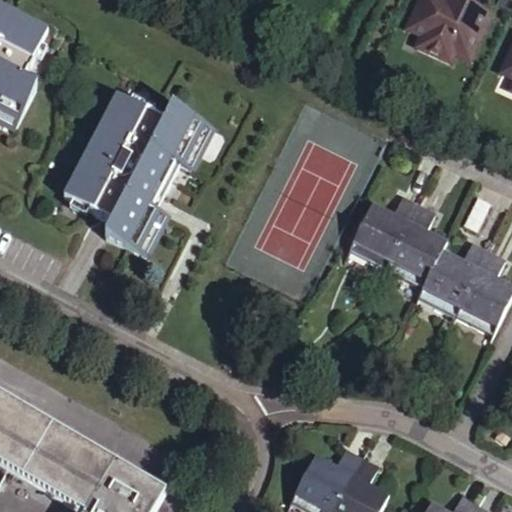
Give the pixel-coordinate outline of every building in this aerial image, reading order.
[(0,0),(0,112),(22,124),(40,89),(28,82),(56,27),(0,0)] [(447,0),(421,0),(409,27),(423,34),(418,45),(451,60),(455,50),(461,38),(469,41),(485,8),(468,0),(451,0),(451,1),(447,0)] [(491,11),(485,8),(469,41),(461,38),(455,50),(470,57),(491,11)] [(511,51),(503,71),(511,74),(511,51)] [(119,236),(153,253),(216,129),(182,112),(175,125),(123,97),(71,197),(125,224),(119,236)] [(356,254),(391,272),(424,206),(409,198),(396,224),(393,230),(387,226),(389,221),(376,214),(356,254)] [(391,272),(426,291),(443,259),(447,249),(436,243),(433,250),(426,246),(429,240),(442,214),(424,206),(391,272)] [(396,224),(389,221),(387,226),(393,230),(396,224)] [(436,243),(429,240),(426,246),(433,250),(436,243)] [(426,291),(421,301),(461,321),(493,254),(477,246),(465,269),(462,275),(455,272),(458,266),(443,259),(426,291)] [(493,254),(461,321),(499,341),(511,315),(511,294),(505,291),(501,296),(495,292),(498,287),(510,263),(493,254)] [(462,275),(465,269),(458,266),(455,272),(462,275)] [(501,296),(505,291),(498,287),(495,292),(501,296)] [(0,469),(72,511),(157,511),(166,497),(0,399),(0,469)] [(292,504),(306,511),(334,511),(364,459),(349,449),(335,475),(331,481),(325,477),(329,472),(314,464),(292,504)] [(364,459),(334,511),(382,511),(387,505),(372,497),(370,502),(363,497),(366,492),(381,468),(364,459)] [(335,475),(329,472),(325,477),(331,481),(335,475)] [(370,502),(372,497),(366,492),(363,497),(370,502)] [(429,511),(476,511),(479,508),(465,499),(457,511),(430,511),(429,511)]
